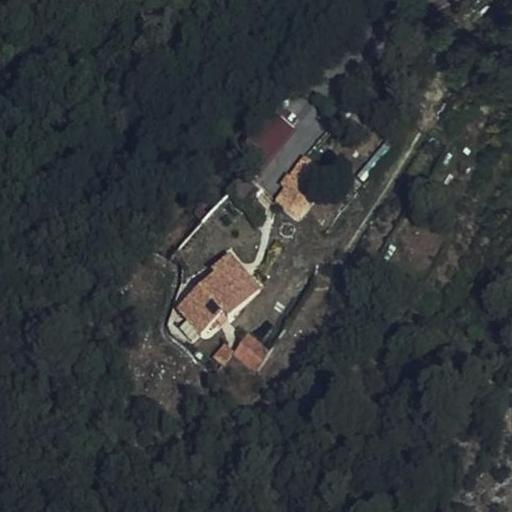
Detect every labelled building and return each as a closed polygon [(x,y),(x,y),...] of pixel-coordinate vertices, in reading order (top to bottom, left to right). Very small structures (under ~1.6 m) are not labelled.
[(260,176),(299,140),(275,113),(236,149),(260,176)] [(275,195),(297,215),(320,191),(298,170),(275,195)] [(201,288),(188,308),(198,316),(210,295),(201,288)] [(198,316),(201,318),(191,332),(206,342),(229,308),(210,295),(198,316)] [(198,316),(188,308),(173,330),(185,339),(198,316)] [(186,340),(191,332),(201,318),(198,316),(185,339),(186,340)] [(249,332),(232,355),(255,373),(273,350),(249,332)]
